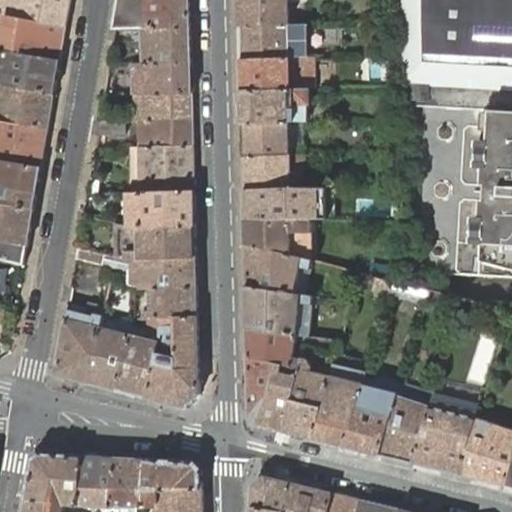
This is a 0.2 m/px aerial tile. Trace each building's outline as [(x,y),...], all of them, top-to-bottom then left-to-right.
[(67,27),(72,0),(4,0),(4,7),(10,8),(9,16),(67,27)] [(122,0),(121,10),(117,29),(143,28),(149,28),(191,26),(190,0),(122,0)] [(240,0),(241,28),(288,27),(288,22),(287,0),(296,0),(240,0)] [(391,7),(391,24),(400,23),(399,0),(387,0),(388,6),(391,7)] [(401,94),(403,94),(403,103),(491,108),(489,139),(481,139),(478,183),(482,184),(482,198),(478,198),(475,242),(479,242),(477,273),(511,275),(511,0),(399,0),(400,23),(400,56),(401,87),(401,94)] [(61,61),(67,27),(9,16),(3,15),(2,23),(8,24),(4,50),(61,61)] [(288,22),(288,27),(241,28),(242,60),(289,59),(306,58),(311,58),(310,26),(305,27),(299,26),(299,22),(288,22)] [(143,28),(117,29),(115,45),(144,44),(145,63),(193,62),(191,26),(149,28),(143,28)] [(0,83),(56,93),(61,61),(4,50),(0,49),(0,83)] [(307,89),(306,58),(289,59),(242,60),(243,91),(290,90),(295,89),(307,89)] [(193,93),(193,62),(145,63),(135,63),(135,75),(143,75),(143,86),(135,86),(135,94),(193,93)] [(135,75),(135,86),(143,86),(143,75),(135,75)] [(0,119),(49,128),(56,93),(0,83),(0,119)] [(304,123),(307,123),(307,106),(311,106),(310,89),(307,89),(295,89),(290,90),(243,91),(244,124),(291,123),(296,123),(304,123)] [(194,119),(193,93),(135,94),(135,112),(135,121),(140,120),(194,119)] [(0,160),(43,168),(49,128),(0,119),(0,160)] [(195,146),(194,119),(140,120),(140,127),(140,147),(153,147),(195,146)] [(125,121),(101,122),(99,134),(125,134),(125,121)] [(244,124),(245,156),(292,155),(305,155),(304,123),(296,123),(291,123),(244,124)] [(394,127),(378,127),(379,144),(394,144),(394,132),(394,127)] [(196,192),(195,146),(153,147),(140,147),(132,148),(133,185),(133,193),(196,192)] [(305,166),(305,155),(292,155),(245,156),(246,188),(303,187),(303,173),(292,173),(292,166),(305,166)] [(0,201),(36,208),(43,168),(0,160),(0,201)] [(311,195),(311,187),(303,187),(246,188),(247,222),(312,219),(311,214),(311,195)] [(197,226),(196,192),(133,193),(129,193),(129,227),(197,226)] [(29,245),(36,208),(0,201),(0,257),(26,264),(29,245)] [(314,233),(314,220),(312,219),(247,222),(248,243),(274,250),(294,255),(293,233),(314,233)] [(197,257),(197,226),(129,227),(127,227),(118,224),(119,257),(128,260),(140,259),(197,257)] [(248,243),(249,286),(265,289),(296,294),(303,268),(313,271),(315,261),(294,255),(274,250),(248,243)] [(198,287),(197,257),(140,259),(128,260),(119,257),(79,248),(77,258),(105,265),(128,270),(128,285),(136,287),(142,289),(149,289),(157,288),(198,287)] [(394,281),(390,294),(427,304),(431,291),(400,283),(394,281)] [(249,286),(250,328),(299,336),(311,338),(315,306),(316,297),(296,294),(265,289),(249,286)] [(199,316),(198,287),(157,288),(149,289),(150,311),(144,312),(145,318),(151,318),(158,318),(162,317),(199,316)] [(88,315),(68,310),(67,319),(57,373),(59,376),(89,382),(102,328),(105,316),(107,308),(101,307),(99,315),(97,314),(89,312),(88,315)] [(132,336),(135,323),(113,318),(105,316),(102,328),(89,382),(119,390),(132,336)] [(202,394),(199,316),(162,317),(162,324),(162,343),(159,355),(157,365),(149,397),(186,406),(202,394)] [(162,324),(162,317),(158,318),(151,318),(152,334),(147,333),(146,338),(132,336),(119,390),(149,397),(157,365),(159,355),(162,343),(162,324)] [(257,424),(286,431),(299,377),(285,374),(287,365),(294,367),(295,359),(299,336),(250,328),(251,355),(253,418),(257,424)] [(285,374),(299,377),(303,361),(304,359),(306,349),(338,357),(339,354),(343,342),(311,338),(299,336),(295,359),(294,367),(287,365),(285,374)] [(371,363),(339,354),(338,357),(335,364),(368,372),(371,363)] [(299,377),(286,431),(317,438),(332,376),(334,367),(329,366),(327,375),(311,372),(312,368),(308,360),(304,359),(303,361),(299,377)] [(332,376),(317,438),(347,446),(365,385),(368,373),(368,372),(335,364),(334,367),(332,376)] [(403,383),(403,381),(395,380),(391,391),(373,387),(377,375),(368,373),(365,385),(347,446),(381,455),(400,393),(403,383)] [(391,391),(395,380),(377,375),(373,387),(391,391)] [(436,396),(436,394),(431,393),(411,386),(403,383),(400,393),(381,455),(414,462),(436,396)] [(478,420),(482,407),(443,398),(436,396),(414,462),(460,474),(478,420)] [(460,474),(506,485),(511,465),(511,430),(478,420),(460,474)] [(66,511),(68,506),(81,506),(83,456),(42,454),(36,460),(29,499),(26,511),(66,511)] [(116,457),(83,456),(81,506),(114,508),(116,457)] [(148,459),(116,457),(114,508),(139,508),(145,508),(148,459)] [(198,461),(148,459),(145,508),(155,508),(160,505),(160,489),(204,488),(204,468),(198,461)] [(254,506),(253,511),(330,511),(335,493),(268,476),(255,485),(254,506)] [(205,511),(204,488),(160,489),(160,505),(159,511),(205,511)] [(360,511),(364,500),(335,493),(330,511),(360,511)] [(402,511),(403,510),(364,500),(360,511),(402,511)]
